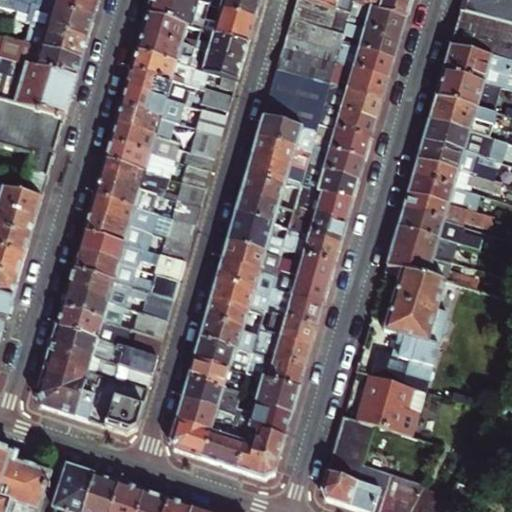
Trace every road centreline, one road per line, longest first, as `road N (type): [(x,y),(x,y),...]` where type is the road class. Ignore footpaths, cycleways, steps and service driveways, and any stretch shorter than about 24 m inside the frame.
road 1 (residential): [(287,511),(437,0)]
road 2 (residential): [(143,467),(279,0)]
road 3 (residential): [(126,0),(1,420)]
road 4 (residential): [(143,467),(1,420)]
road 5 (residential): [(280,511),(143,467)]
